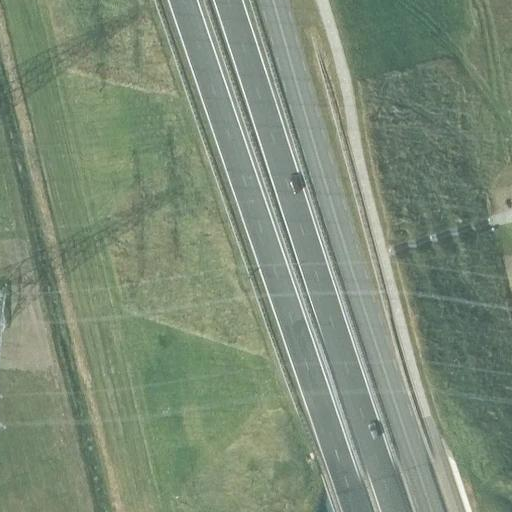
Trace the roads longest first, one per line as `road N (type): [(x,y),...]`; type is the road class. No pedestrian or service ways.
road 1 (trunk): [(182,0),(355,511)]
road 2 (trunk): [(393,511),(226,0)]
road 3 (secondary): [(272,0),(421,485)]
